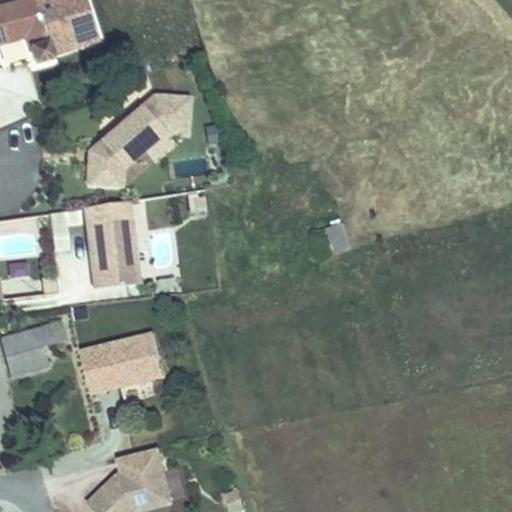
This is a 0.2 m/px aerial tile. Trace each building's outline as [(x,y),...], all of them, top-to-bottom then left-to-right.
[(0,0),(0,15),(26,11),(31,10),(29,0),(0,0)] [(23,59),(26,76),(44,73),(42,62),(84,51),(74,0),(31,10),(26,11),(34,57),(23,59)] [(0,15),(0,55),(21,51),(23,59),(34,57),(26,11),(0,15)] [(176,139),(191,140),(193,97),(145,94),(144,122),(91,119),(88,189),(126,191),(128,160),(175,163),(176,139)] [(138,286),(124,204),(80,211),(93,292),(138,286)] [(325,228),(333,256),(350,251),(342,223),(325,228)] [(62,325),(39,333),(46,352),(69,343),(62,325)] [(140,362),(159,357),(152,332),(80,350),(90,393),(109,388),(108,383),(115,382),(116,387),(144,380),(140,362)] [(39,333),(2,346),(15,384),(53,370),(46,352),(39,333)] [(163,375),(159,357),(140,362),(144,380),(163,375)] [(128,402),(168,398),(166,385),(127,389),(128,402)] [(148,478),(145,465),(106,475),(110,489),(148,478)] [(157,511),(148,478),(110,489),(105,490),(82,511),(157,511)] [(227,492),(228,511),(244,511),(242,490),(227,492)]
